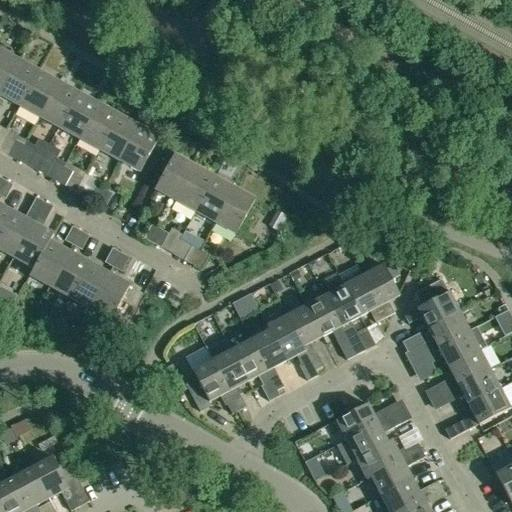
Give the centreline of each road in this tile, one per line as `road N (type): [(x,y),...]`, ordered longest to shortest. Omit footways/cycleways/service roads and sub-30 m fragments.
road 1 (residential): [(470,511),(385,353),(269,413),(239,466)]
road 2 (residential): [(200,284),(0,164)]
road 3 (unclassified): [(174,430),(50,366),(0,372)]
